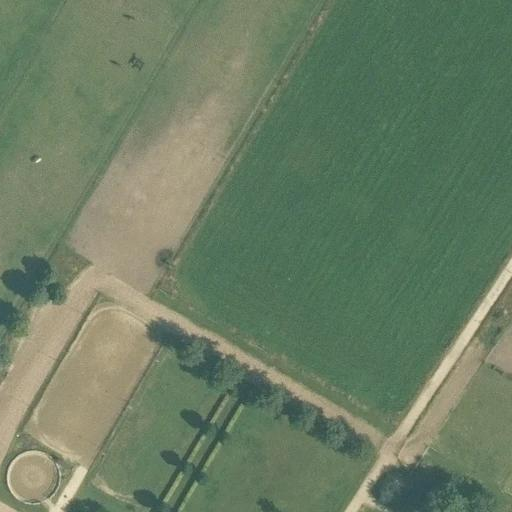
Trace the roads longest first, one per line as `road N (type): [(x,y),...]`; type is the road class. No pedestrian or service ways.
road 1 (track): [(389,449),(106,285),(50,320),(0,403)]
road 2 (track): [(386,457),(511,266)]
